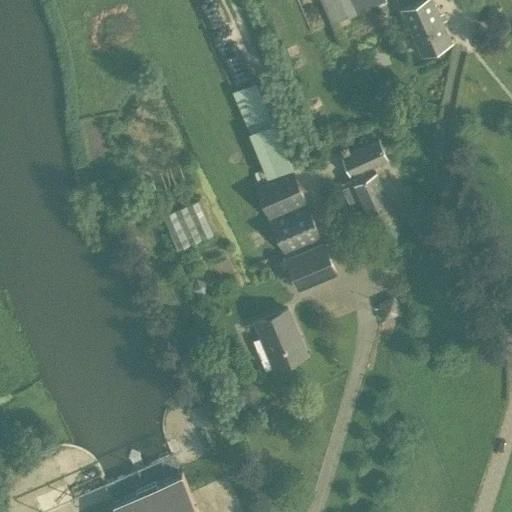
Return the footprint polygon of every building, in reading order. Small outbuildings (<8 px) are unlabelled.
[(322,0),(333,23),(383,0),(322,0)] [(423,53),(452,40),(434,0),(418,0),(402,7),(423,53)] [(251,130),(273,121),(256,80),(234,90),(251,130)] [(140,106),(134,109),(138,118),(144,115),(140,106)] [(351,175),(389,158),(380,139),(343,156),(351,175)] [(255,182),(292,273),(298,287),(335,273),(291,167),(255,182)] [(388,252),(408,243),(377,172),(354,182),(344,187),(350,202),(362,197),(369,214),(370,214),(388,252)] [(197,277),(193,288),(205,292),(209,281),(197,277)] [(383,319),(401,312),(394,294),(376,301),(383,319)] [(256,320),(262,334),(253,338),(265,367),(275,363),(275,364),(302,352),(290,324),(293,323),(287,308),(256,320)] [(198,511),(181,472),(113,502),(117,511),(198,511)]
